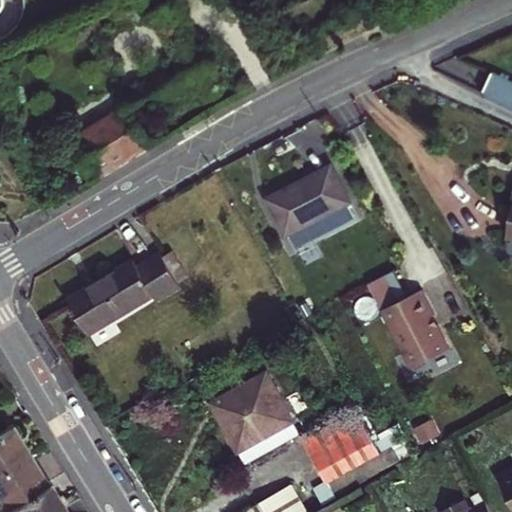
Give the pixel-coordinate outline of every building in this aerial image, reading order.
[(154,14),(167,39),(192,28),(179,2),(154,14)] [(199,42),(192,28),(167,39),(174,53),(199,42)] [(150,144),(135,119),(215,75),(199,42),(174,53),(181,66),(141,88),(144,93),(125,104),(128,109),(72,142),(94,178),(121,161),(150,144)] [(482,94),(511,106),(511,81),(492,72),(482,94)] [(140,85),(121,96),(125,104),(144,93),(141,88),(140,85)] [(300,181),(266,198),(285,236),(288,234),(295,247),(309,240),(302,227),(351,202),(331,164),(300,181)] [(137,266),(132,259),(118,268),(67,300),(89,334),(153,294),(156,299),(180,284),(178,281),(186,276),(171,250),(162,255),(160,252),(137,266)] [(381,311),(407,298),(393,271),(363,287),(377,313),(381,311)] [(428,303),(421,291),(407,298),(381,311),(411,369),(449,350),(432,317),(434,316),(428,303)] [(245,465),(273,449),(300,434),(267,372),(211,403),(223,425),(245,465)] [(323,504),(388,467),(356,411),(304,439),(327,481),(314,488),(323,504)] [(0,495),(8,509),(49,483),(30,453),(12,425),(0,432),(0,495)] [(511,467),(498,475),(511,500),(511,467)] [(10,511),(59,511),(66,508),(59,497),(50,483),(49,483),(8,509),(10,511)] [(307,511),(292,486),(246,511),(307,511)] [(491,511),(489,506),(476,511),(468,511),(462,500),(443,511),(491,511)] [(487,503),(470,511),(476,511),(489,506),(487,503)]
